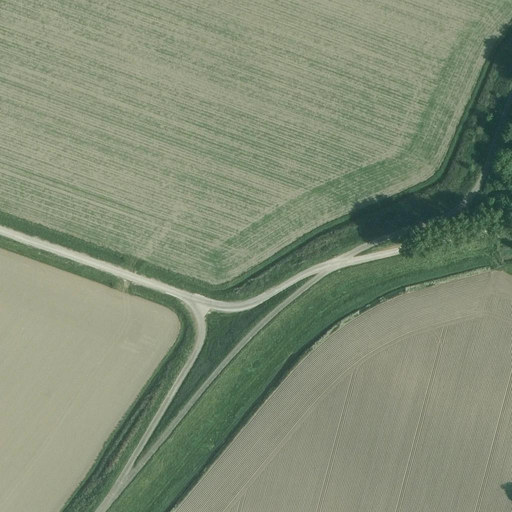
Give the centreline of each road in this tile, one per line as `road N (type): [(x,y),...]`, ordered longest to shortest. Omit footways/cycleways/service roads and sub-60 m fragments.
road 1 (unclassified): [(118,488),(240,344),(337,264)]
road 2 (unclassified): [(337,264),(386,236),(454,213),(477,185),(511,94)]
road 3 (unclassified): [(189,299),(202,337),(118,488)]
road 4 (unclassified): [(189,299),(0,230)]
road 5 (unclassified): [(511,234),(337,264)]
road 6 (unclassified): [(337,264),(242,307),(189,299)]
